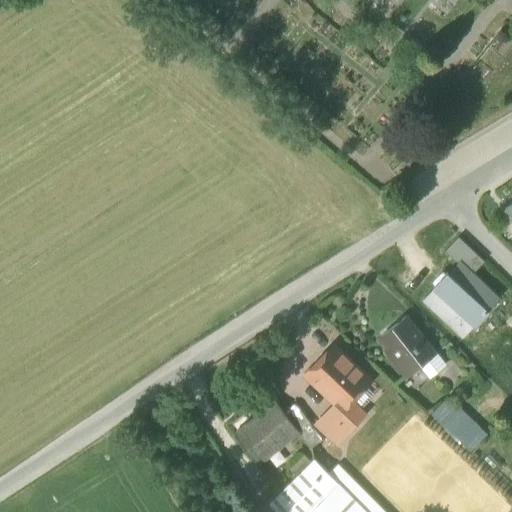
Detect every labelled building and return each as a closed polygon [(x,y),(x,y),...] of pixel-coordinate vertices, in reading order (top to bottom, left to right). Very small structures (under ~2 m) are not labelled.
[(445,251),(458,263),(460,261),(473,273),(484,261),(458,236),(445,251)] [(458,263),(448,273),(487,310),(499,298),(473,273),(460,261),(458,263)] [(447,272),(433,287),(434,288),(473,325),(475,326),(489,312),(487,310),(448,273),(447,272)] [(473,325),(434,288),(423,300),(462,337),(473,325)] [(405,364),(410,371),(417,366),(433,355),(407,318),(382,335),(393,350),(388,354),(399,369),(405,364)] [(370,379),(334,346),(306,376),(336,403),(342,409),(351,400),(364,385),(370,379)] [(443,368),(433,355),(417,366),(427,380),(443,368)] [(405,364),(399,369),(404,376),(410,371),(405,364)] [(364,385),(351,400),(361,409),(375,395),(364,385)] [(436,415),(447,425),(462,410),(451,399),(436,415)] [(342,409),(336,403),(316,423),(337,443),(365,413),(361,409),(351,400),(342,409)] [(298,431),(311,448),(322,439),(294,404),(283,412),(298,431)] [(238,436),(259,462),(298,431),(283,412),(278,405),(238,436)] [(488,434),(477,424),(462,410),(447,425),(463,440),(473,449),(488,434)] [(473,449),(480,456),(495,441),(488,434),(473,449)] [(297,477),(312,462),(304,454),(289,469),(297,477)] [(270,503),(278,511),(385,511),(338,464),(328,474),(314,459),(312,462),(297,477),(270,503)]
